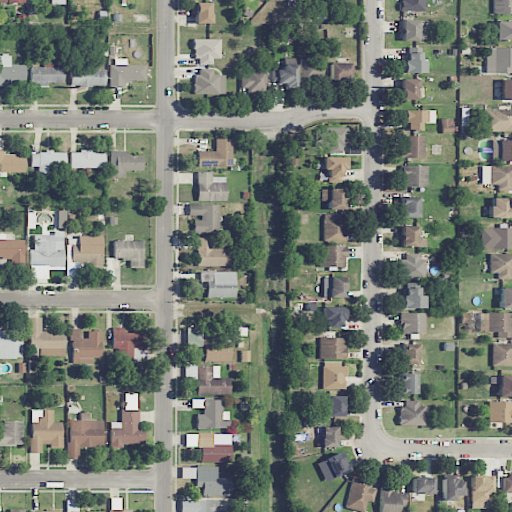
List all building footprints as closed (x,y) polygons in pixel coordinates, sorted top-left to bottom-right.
[(424,11),(424,0),(400,0),(401,11),(424,11)] [(511,0),(492,0),(492,14),(511,13),(511,0)] [(210,2),(195,2),(194,23),(210,23),(210,2)] [(418,20),(402,20),(401,40),(425,40),(425,28),(418,28),(418,20)] [(511,40),(511,21),(494,21),(494,40),(511,40)] [(220,59),(220,39),(195,39),(194,64),(212,65),(212,59),(220,59)] [(485,73),(511,72),(511,47),(485,48),(485,73)] [(400,72),(423,73),(423,52),(413,52),(413,48),(406,48),(406,60),(400,60),(400,72)] [(0,85),(4,86),(4,81),(25,81),(25,65),(9,65),(9,55),(0,54),(0,85)] [(300,58),(300,82),(322,81),(321,57),(300,58)] [(145,65),(126,65),(126,58),(111,59),(111,87),(123,86),(123,81),(145,81),(145,65)] [(296,88),(295,58),(283,58),(284,69),(271,69),(271,84),(284,84),(284,88),(296,88)] [(63,83),(63,67),(52,67),(52,59),(43,59),(43,67),(30,67),(30,87),(48,87),(48,83),(63,83)] [(329,81),(350,81),(350,63),(330,63),(329,81)] [(243,87),(250,87),(250,94),(267,93),(266,66),(242,66),(243,87)] [(105,86),(105,68),(72,69),(72,86),(105,86)] [(224,94),(225,75),(213,75),(213,69),(195,68),(194,94),(224,94)] [(400,99),(416,100),(417,79),(401,78),(400,99)] [(511,101),(511,79),(500,79),(500,101),(511,101)] [(483,130),(511,130),(511,115),(509,115),(509,109),(484,109),(483,130)] [(423,130),(423,110),(403,110),(403,130),(423,130)] [(347,127),(313,128),(313,148),(347,148),(347,127)] [(423,158),(424,136),(402,135),(402,157),(423,158)] [(197,167),(231,166),(231,138),(214,139),(214,151),(197,151),(197,167)] [(491,161),(511,161),(511,140),(491,140),(491,161)] [(0,171),(25,172),(25,155),(4,155),(4,150),(0,149),(0,171)] [(142,171),(142,155),(124,155),(124,151),(109,151),(109,177),(124,177),(124,170),(142,171)] [(65,168),(65,152),(30,152),(30,167),(38,167),(38,175),(49,176),(49,168),(65,168)] [(105,152),(69,152),(69,168),(104,168),(105,152)] [(348,169),(348,157),(322,157),(323,170),(327,170),(327,182),(341,182),(341,169),(348,169)] [(427,166),(400,165),(400,186),(426,187),(427,166)] [(480,184),(497,184),(497,190),(511,190),(511,165),(480,166),(480,184)] [(226,200),(226,176),(211,176),(211,172),(197,172),(197,200),(226,200)] [(343,210),(344,189),(321,188),(320,200),(327,201),(327,209),(343,210)] [(418,217),(417,197),(400,197),(401,218),(418,217)] [(489,218),(511,218),(511,207),(510,207),(510,198),(490,197),(489,218)] [(219,205),(189,204),(188,217),(193,217),(193,232),(219,233),(219,205)] [(323,241),(344,240),(344,214),(323,214),(323,241)] [(401,247),(425,247),(425,238),(418,238),(417,225),(401,226),(401,247)] [(480,248),(511,248),(511,227),(480,227),(480,248)] [(64,270),(64,231),(55,231),(55,235),(35,235),(35,251),(30,251),(29,279),(48,280),(49,270),(64,270)] [(0,261),(24,262),(25,240),(14,239),(14,234),(0,233),(0,261)] [(102,237),(68,236),(67,255),(72,255),(71,264),(101,265),(102,237)] [(197,266),(230,266),(229,249),(211,249),(211,237),(196,237),(197,266)] [(143,241),(116,240),(115,259),(129,259),(129,267),(142,267),(143,241)] [(319,246),(319,267),(345,266),(345,246),(319,246)] [(490,273),(497,273),(497,279),(511,278),(511,253),(489,254),(490,273)] [(424,278),(425,255),(404,255),(403,278),(424,278)] [(234,271),(199,273),(200,289),(206,289),(206,298),(235,297),(234,271)] [(344,298),(344,278),(323,277),(322,297),(344,298)] [(499,308),(511,308),(511,287),(500,288),(499,308)] [(422,308),(422,288),(401,288),(401,308),(422,308)] [(322,319),(327,319),(327,327),(345,326),(344,306),(321,307),(322,319)] [(425,312),(400,313),(400,334),(425,334),(425,312)] [(511,338),(511,323),(511,322),(511,312),(478,313),(479,332),(497,331),(497,338),(511,338)] [(64,356),(64,332),(41,332),(41,318),(28,317),(28,358),(39,358),(39,356),(64,356)] [(145,333),(123,333),(124,328),(112,327),(111,350),(117,350),(116,362),(133,362),(133,348),(145,349),(145,333)] [(187,346),(200,346),(201,328),(187,328),(187,346)] [(101,331),(87,331),(87,339),(80,338),(80,329),(71,329),(71,361),(100,361),(101,331)] [(0,330),(0,358),(22,358),(21,330),(0,330)] [(203,362),(229,361),(229,334),(202,334),(203,362)] [(345,338),(320,338),(319,359),(345,359),(345,338)] [(492,366),(511,366),(511,343),(492,344),(492,366)] [(418,344),(404,344),(403,365),(417,365),(418,344)] [(345,389),(345,363),(322,363),(321,389),(345,389)] [(196,395),(230,394),(229,377),(218,377),(218,365),(184,366),(184,379),(195,378),(196,395)] [(416,373),(399,374),(400,394),(416,394),(416,373)] [(511,396),(511,375),(497,375),(498,397),(511,396)] [(144,446),(144,428),(137,428),(138,393),(123,393),(122,422),(111,422),(110,445),(144,446)] [(342,396),(328,396),(327,416),(342,417),(342,396)] [(196,414),(196,428),(228,428),(228,412),(221,411),(221,399),(191,399),(191,408),(203,408),(203,414),(196,414)] [(511,422),(511,402),(511,401),(488,401),(488,422),(511,422)] [(424,426),(424,403),(401,402),(400,425),(424,426)] [(30,452),(42,452),(42,446),(62,447),(62,422),(53,422),(53,410),(33,410),(33,420),(30,420),(30,452)] [(102,447),(103,420),(89,419),(89,413),(80,412),(80,420),(69,420),(68,458),(78,458),(79,446),(102,447)] [(22,420),(3,421),(3,429),(0,429),(0,445),(23,445),(22,420)] [(337,447),(337,426),(321,427),(321,447),(337,447)] [(231,462),(230,433),(196,433),(196,447),(200,447),(200,463),(231,462)] [(326,482),(348,470),(338,452),(316,464),(326,482)] [(231,496),(231,478),(217,477),(217,466),(196,466),(196,487),(203,487),(203,495),(231,496)] [(470,477),(471,509),(492,508),(491,476),(470,477)] [(511,476),(500,476),(500,492),(511,492),(511,476)] [(412,479),(413,494),(433,493),(432,478),(412,479)] [(442,480),(442,501),(455,500),(455,496),(462,495),(462,479),(442,480)] [(364,511),(366,501),(373,502),(375,487),(349,484),(346,509),(364,511)] [(398,511),(398,507),(404,507),(405,491),(380,490),(379,511),(398,511)] [(233,511),(234,511),(220,511),(219,500),(180,500),(180,511),(233,511)]
